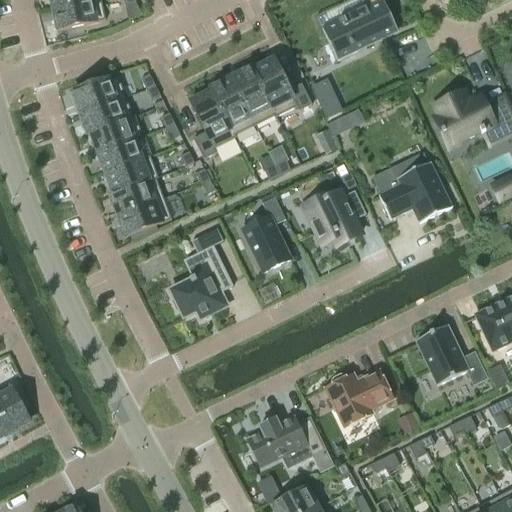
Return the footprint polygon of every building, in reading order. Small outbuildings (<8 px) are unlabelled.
[(50,0),(52,10),(98,0),(50,0)] [(99,0),(98,0),(52,10),(57,32),(105,22),(99,0)] [(321,30),(337,63),(357,53),(356,51),(396,32),(381,0),(360,0),(365,9),(338,22),(321,30)] [(250,70),(275,119),(296,109),(298,113),(311,107),(301,86),(288,92),(272,61),(252,71),(251,69),(250,70)] [(250,70),(230,80),(254,128),(273,118),(274,120),(275,119),(250,70)] [(145,92),(154,87),(149,76),(140,81),(145,92)] [(72,95),(79,116),(125,99),(117,78),(72,95)] [(209,90),(235,140),(236,139),(235,138),(254,128),(230,80),(209,90)] [(154,87),(145,92),(151,102),(159,98),(154,87)] [(214,151),(235,140),(209,90),(208,91),(209,93),(189,103),(205,134),(192,141),(203,161),(216,155),(214,151)] [(484,107),(480,99),(468,105),(462,94),(434,108),(439,119),(434,121),(447,150),(482,133),(488,147),(511,135),(511,118),(502,99),(484,107)] [(125,99),(79,116),(87,136),(135,119),(134,118),(132,118),(126,102),(125,99)] [(359,109),(330,124),(335,135),(365,120),(359,109)] [(160,120),(165,130),(174,126),(168,115),(160,120)] [(135,119),(87,136),(87,137),(89,137),(97,156),(142,139),(135,119)] [(174,126),(165,130),(171,141),(179,137),(174,126)] [(142,139),(97,156),(104,176),(150,159),(149,158),(138,162),(132,144),(143,140),(142,139)] [(193,165),(188,154),(180,159),(185,169),(193,165)] [(150,159),(104,176),(111,195),(109,196),(110,197),(157,179),(150,159)] [(285,163),(275,168),(279,177),(289,172),(285,163)] [(451,210),(429,165),(397,181),(400,187),(378,198),(389,222),(405,214),(404,212),(410,209),(419,226),(451,210)] [(279,177),(275,168),(264,173),(268,182),(279,177)] [(200,186),(209,182),(204,171),(195,176),(200,186)] [(511,174),(489,186),(498,205),(511,198),(511,174)] [(350,176),(340,181),(346,192),(356,187),(350,176)] [(117,217),(163,200),(156,181),(158,180),(157,179),(110,197),(117,217)] [(209,182),(200,186),(206,197),(214,193),(209,182)] [(326,226),(336,248),(360,236),(353,223),(365,217),(356,197),(344,203),(340,195),(330,200),(329,196),(303,209),(315,232),(326,226)] [(171,222),(163,200),(117,217),(125,239),(171,222)] [(268,219),(241,232),(262,275),(290,262),(273,228),(285,222),(274,200),(261,206),(268,219)] [(222,244),(216,231),(191,244),(204,270),(191,276),(193,279),(189,281),(190,282),(170,293),(174,302),(172,303),(176,312),(178,311),(183,320),(196,314),(199,322),(213,315),(208,305),(221,299),(219,295),(232,289),(213,248),(222,244)] [(511,298),(473,317),(491,354),(511,344),(511,298)] [(487,381),(475,355),(462,360),(448,328),(415,343),(436,388),(466,374),(472,387),(487,381)] [(369,411),(391,400),(377,371),(355,382),(352,375),(346,378),(342,375),(338,375),(331,378),(329,382),(329,386),(323,389),(342,428),(371,414),(369,411)] [(10,387),(0,392),(0,414),(11,434),(30,424),(10,387)] [(498,405),(501,412),(511,407),(508,400),(498,405)] [(490,417),(501,412),(498,405),(487,410),(490,417)] [(0,414),(0,439),(11,434),(0,414)] [(411,414),(395,422),(403,437),(419,430),(411,414)] [(261,434),(246,442),(260,471),(281,460),(306,449),(311,459),(325,453),(313,427),(300,433),(293,419),(278,426),(275,421),(273,422),(261,428),(261,427),(259,429),(261,434)] [(474,431),(469,419),(460,423),(463,431),(465,435),(474,431)] [(463,431),(460,423),(448,428),(451,436),(463,431)] [(429,437),(418,442),(422,450),(433,445),(429,437)] [(418,442),(409,447),(415,459),(424,455),(422,450),(418,442)] [(306,449),(281,460),(286,470),(311,459),(306,449)] [(381,461),(385,469),(386,472),(398,468),(392,456),(381,461)] [(385,469),(381,461),(370,466),(374,474),(385,469)] [(336,470),(341,480),(349,476),(343,466),(336,470)] [(273,511),(313,511),(321,508),(310,488),(272,509),(273,511)] [(506,511),(511,511),(511,490),(498,498),(506,511)] [(353,502),(358,511),(366,508),(361,498),(353,502)] [(506,511),(498,498),(479,508),(481,511),(506,511)]
